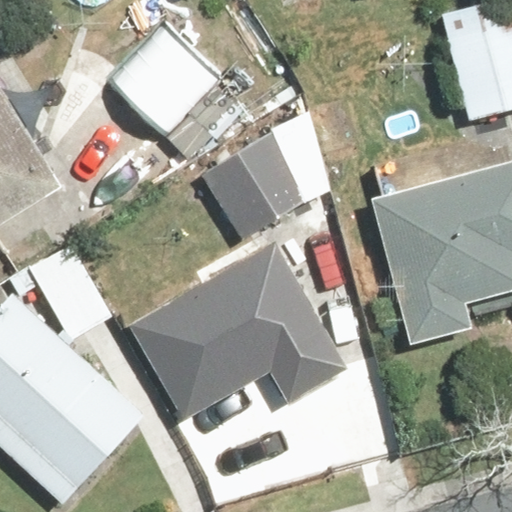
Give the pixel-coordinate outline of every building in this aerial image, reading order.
[(511,0),(485,0),(447,11),(479,123),(511,114),(511,0)] [(160,30),(108,84),(186,158),(238,104),(160,30)] [(0,231),(74,186),(0,64),(0,231)] [(278,127),(207,172),(252,242),(322,197),(278,127)] [(511,164),(382,199),(421,346),(482,329),(479,317),(511,308),(511,164)] [(357,368),(284,243),(139,327),(195,424),(280,375),(297,403),(357,368)] [(80,250),(41,274),(84,342),(122,319),(80,250)] [(155,416),(23,293),(0,317),(0,437),(72,505),(155,416)]
